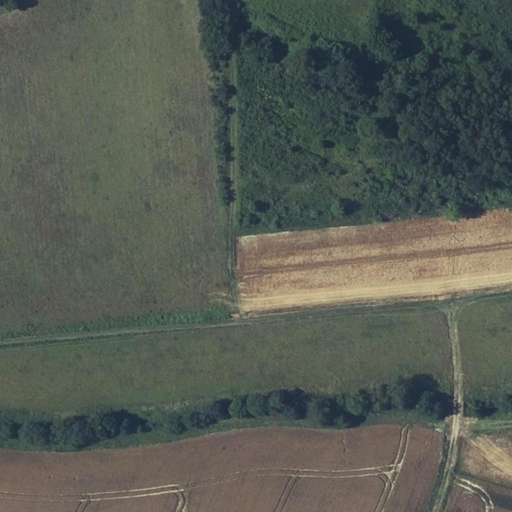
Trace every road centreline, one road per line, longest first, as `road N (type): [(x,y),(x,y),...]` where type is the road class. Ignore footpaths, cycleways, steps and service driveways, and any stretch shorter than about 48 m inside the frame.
road 1 (track): [(0,342),(511,290)]
road 2 (track): [(434,511),(457,419),(448,300)]
